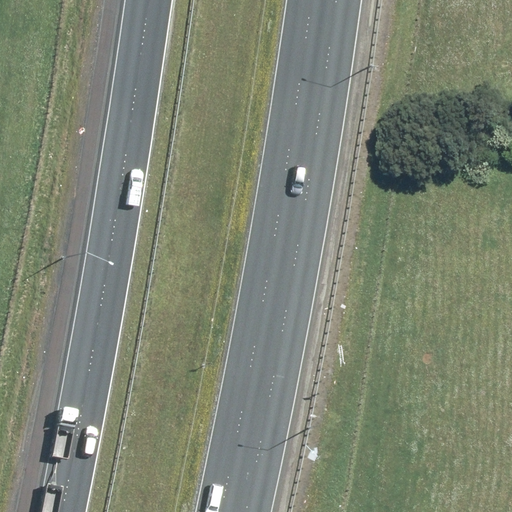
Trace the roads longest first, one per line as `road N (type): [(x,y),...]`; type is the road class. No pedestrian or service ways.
road 1 (motorway): [(309,0),(220,511)]
road 2 (motorway): [(60,511),(147,0)]
